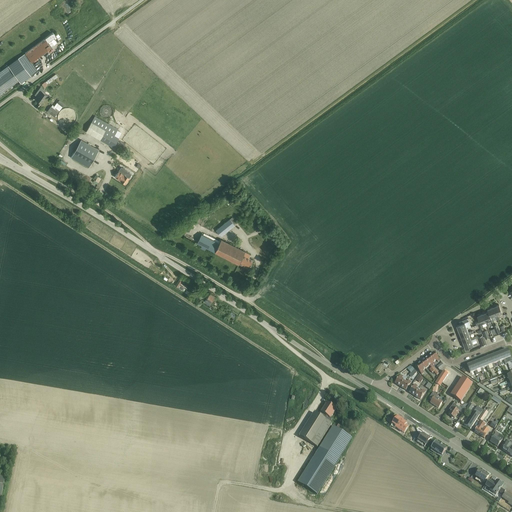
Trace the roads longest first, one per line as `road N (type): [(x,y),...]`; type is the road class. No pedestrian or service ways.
road 1 (tertiary): [(272,329),(20,170)]
road 2 (track): [(335,369),(266,315),(148,248),(93,201)]
road 3 (residential): [(511,470),(378,385)]
road 4 (tertiary): [(511,485),(380,399)]
road 5 (unclassified): [(0,104),(120,15)]
road 6 (unclassified): [(380,399),(327,378),(272,329)]
